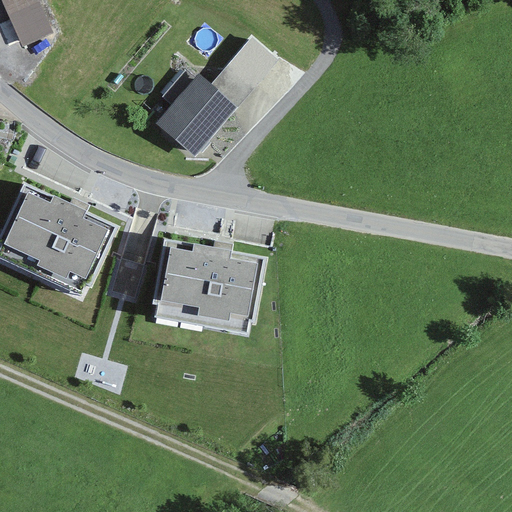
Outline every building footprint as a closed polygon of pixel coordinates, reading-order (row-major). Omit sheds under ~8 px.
[(54,34),(39,0),(3,0),(24,47),(54,34)] [(241,53),(235,60),(244,67),(250,61),(241,53)] [(231,61),(212,84),(239,106),(258,83),(231,61)] [(178,97),(200,72),(191,64),(169,89),(178,97)] [(239,106),(212,84),(199,73),(156,124),(194,156),(239,106)] [(78,209),(25,184),(0,238),(0,243),(3,245),(0,250),(0,257),(82,295),(87,285),(92,287),(120,228),(78,209)] [(225,247),(165,237),(152,305),(158,306),(156,316),(246,332),(248,324),(257,325),(270,256),(225,247)] [(133,262),(122,259),(113,292),(136,298),(145,265),(133,262)]
